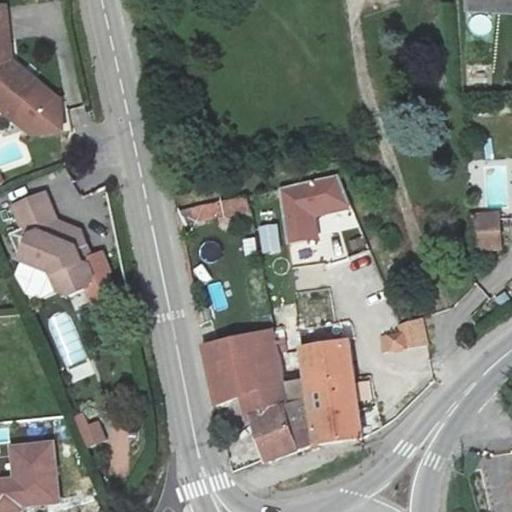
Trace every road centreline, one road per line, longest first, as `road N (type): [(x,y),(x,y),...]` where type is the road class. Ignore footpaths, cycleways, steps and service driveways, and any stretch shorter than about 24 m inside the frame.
road 1 (tertiary): [(207,485),(101,0)]
road 2 (secondary): [(482,376),(455,392),(346,511)]
